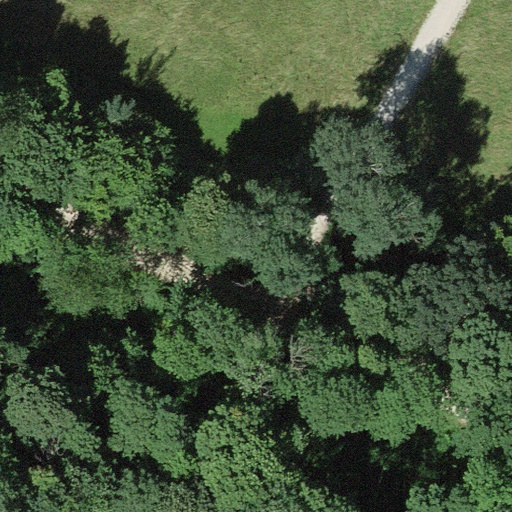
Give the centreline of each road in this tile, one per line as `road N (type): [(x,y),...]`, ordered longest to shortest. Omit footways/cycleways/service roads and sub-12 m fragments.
road 1 (track): [(0,183),(511,423)]
road 2 (track): [(440,0),(257,308)]
